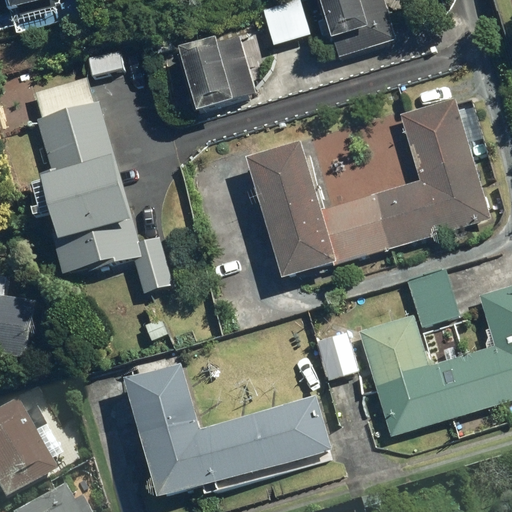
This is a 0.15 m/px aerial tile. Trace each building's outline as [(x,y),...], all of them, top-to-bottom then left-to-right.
[(60,0),(0,0),(7,23),(62,6),(60,0)] [(394,48),(381,0),(315,0),(319,22),(335,64),(394,48)] [(312,42),(302,1),(263,11),(273,52),(312,42)] [(241,40),(174,61),(194,128),(232,116),(230,109),(253,102),(241,40)] [(122,53),(87,63),(94,85),(128,76),(122,53)] [(299,152),(243,169),(280,290),(492,226),(455,105),(400,120),(419,188),(319,218),(299,152)] [(67,283),(135,270),(142,300),(172,293),(159,242),(136,248),(101,108),(37,127),(48,185),(36,189),(57,256),(62,254),(67,283)] [(446,277),(407,289),(421,334),(460,322),(446,277)] [(511,291),(477,301),(491,354),(427,372),(413,322),(357,339),(390,447),(511,409),(511,291)] [(0,365),(25,369),(34,307),(0,302),(0,365)] [(163,320),(144,327),(152,351),(172,344),(163,320)] [(360,379),(348,336),(314,345),(326,388),(360,379)] [(121,388),(152,511),(160,511),(332,464),(315,400),(197,431),(183,373),(121,388)] [(11,404),(0,410),(0,504),(51,476),(11,404)] [(86,511),(80,499),(71,503),(63,488),(15,511),(86,511)]
